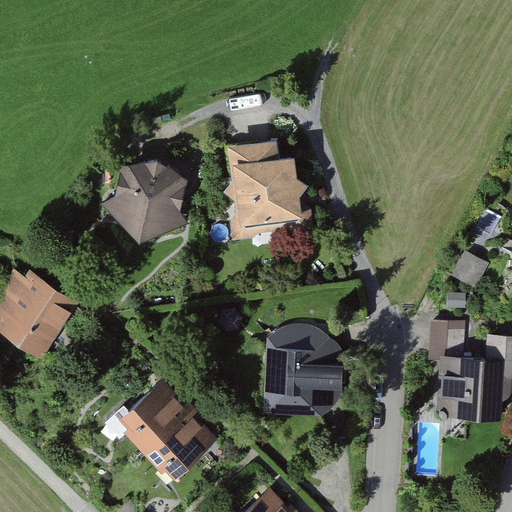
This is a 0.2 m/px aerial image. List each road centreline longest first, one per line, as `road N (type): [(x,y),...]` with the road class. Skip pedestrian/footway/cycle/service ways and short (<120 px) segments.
road 1 (residential): [(389,336),(382,511)]
road 2 (track): [(367,0),(326,61),(314,110),(332,152)]
